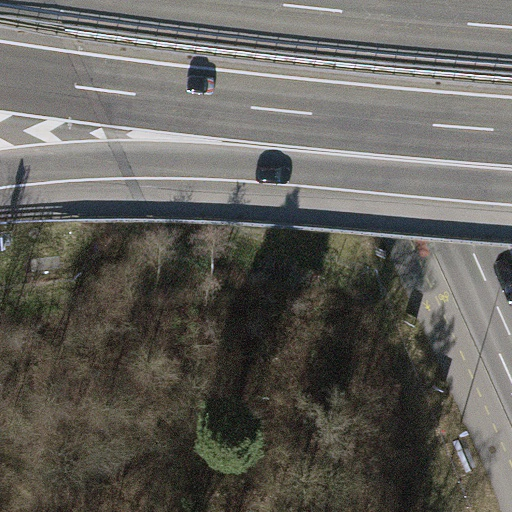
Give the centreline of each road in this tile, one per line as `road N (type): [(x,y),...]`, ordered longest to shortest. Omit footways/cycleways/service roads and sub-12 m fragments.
road 1 (primary): [(361,0),(511,336)]
road 2 (motorway): [(0,171),(123,160),(303,113)]
road 3 (motorway): [(0,75),(303,113)]
road 4 (motorway): [(511,25),(249,0)]
road 5 (motorway): [(303,113),(511,132)]
road 6 (primary): [(511,161),(438,0)]
